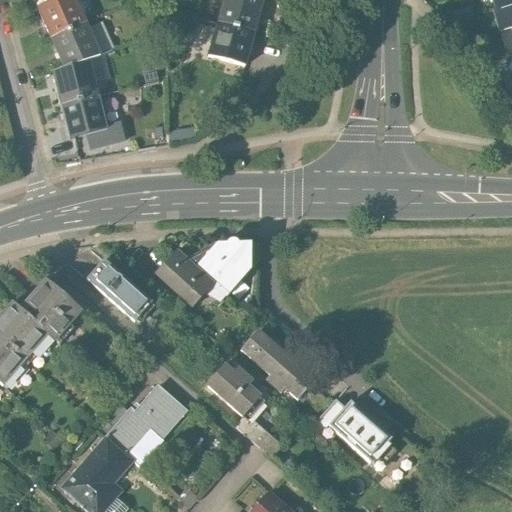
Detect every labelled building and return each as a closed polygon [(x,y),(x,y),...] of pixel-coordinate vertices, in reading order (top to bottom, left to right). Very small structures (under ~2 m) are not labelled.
[(51,37),(87,22),(76,0),(52,0),(45,3),(37,6),(51,37)] [(235,0),(230,20),(268,30),(275,0),(235,0)] [(511,0),(492,0),(495,9),(511,4),(511,0)] [(511,4),(495,9),(502,34),(511,31),(511,4)] [(259,62),(268,30),(230,20),(222,53),(259,62)] [(87,22),(51,37),(65,68),(90,62),(88,58),(100,52),(87,22)] [(60,105),(98,96),(90,62),(65,68),(52,71),(60,105)] [(98,96),(60,105),(69,140),(107,130),(98,96)] [(216,244),(187,260),(214,284),(204,295),(217,304),(225,295),(228,297),(255,264),(259,259),(250,250),(249,243),(238,243),(237,242),(237,241),(235,240),(234,239),(232,239),(230,239),(229,240),(228,240),(227,242),(226,244),(216,244)] [(214,284),(187,260),(177,250),(154,275),(191,309),(204,295),(214,284)] [(134,321),(152,302),(103,259),(86,278),(134,321)] [(47,279),(22,307),(51,333),(58,338),(83,311),(47,279)] [(17,302),(0,320),(0,378),(6,383),(51,333),(22,307),(17,302)] [(314,381),(258,332),(241,351),(270,377),(265,382),(279,394),(284,389),(297,400),(314,381)] [(225,364),(206,386),(243,418),(250,424),(253,421),(269,403),(249,385),(252,381),(237,367),(233,371),(225,364)] [(129,411),(105,438),(134,463),(138,467),(187,412),(158,387),(142,405),(140,403),(138,401),(129,411)] [(336,400),(312,427),(328,441),(335,433),(370,464),(371,463),(380,470),(398,450),(390,442),(393,439),(349,400),(344,407),(336,400)] [(96,430),(105,438),(129,411),(123,407),(120,403),(96,430)] [(243,418),(234,428),(270,459),(281,446),(253,421),(250,424),(243,418)] [(105,438),(60,489),(86,511),(126,511),(128,510),(116,499),(123,491),(115,484),(117,483),(126,473),(134,463),(105,438)] [(186,488),(176,500),(189,511),(199,499),(186,488)] [(292,511),(269,491),(267,494),(250,511),(292,511)]
